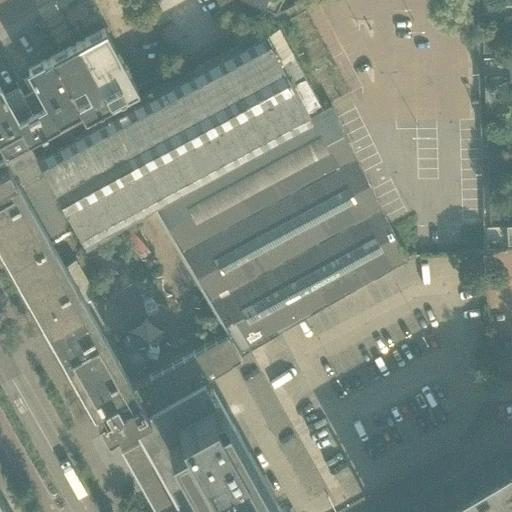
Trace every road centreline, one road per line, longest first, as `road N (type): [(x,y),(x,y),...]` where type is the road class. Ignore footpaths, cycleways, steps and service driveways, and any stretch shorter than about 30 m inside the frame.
road 1 (unknown): [(435,5),(453,180),(441,194),(418,191),(390,155),(380,9)]
road 2 (tertiary): [(86,511),(0,364)]
